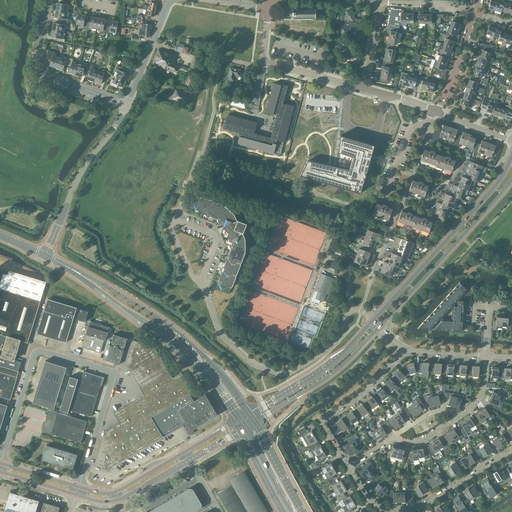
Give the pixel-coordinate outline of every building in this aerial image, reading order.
[(495,0),(495,2),(491,1),(488,9),(495,11),(497,0),(495,0)] [(500,0),(497,0),(495,11),(501,13),(501,11),(503,4),(499,3),(500,0)] [(508,0),(508,4),(504,2),(503,4),(501,11),(508,13),(511,0),(508,0)] [(57,3),(56,10),(67,12),(69,5),(71,6),(72,2),(63,1),(63,4),(57,3)] [(154,17),(155,10),(141,7),(141,9),(145,10),(144,14),(143,16),(137,15),(137,19),(142,19),(148,20),(148,15),(154,17)] [(401,22),(401,10),(392,9),(391,10),(388,24),(399,26),(400,22),(401,22)] [(60,18),(60,21),(68,22),(68,20),(66,19),(67,12),(56,10),(55,17),(60,18)] [(316,10),(293,10),(293,19),(316,19),(316,10)] [(353,34),(352,40),(361,42),(363,33),(360,32),(361,26),(362,26),(363,20),(360,19),(360,20),(354,19),(355,13),(346,11),(345,20),(347,20),(346,26),(340,25),(338,34),(347,35),(348,33),(353,34)] [(416,22),(417,11),(413,11),(412,11),(411,11),(411,13),(407,13),(407,23),(413,23),(413,22),(416,22)] [(425,24),(426,14),(422,14),(422,12),(422,11),(421,11),(417,11),(416,22),(419,23),(425,24)] [(435,12),(430,11),(430,12),(429,12),(429,14),(426,14),(425,24),(431,24),(431,23),(434,23),(435,23),(435,12)] [(79,29),(85,30),(87,22),(84,21),(85,16),(78,14),(76,26),(80,26),(79,29)] [(89,28),(96,30),(98,18),(91,17),(90,22),(87,22),(85,30),(89,31),(89,28)] [(102,33),(105,34),(107,26),(104,25),(105,19),(98,18),(96,30),(102,31),(102,33)] [(453,19),(452,21),(450,27),(459,30),(460,27),(462,27),(463,27),(464,23),(464,22),(455,18),(454,18),(453,19)] [(54,23),(52,30),(64,32),(64,28),(67,28),(68,22),(60,21),(59,24),(54,23)] [(107,26),(105,34),(108,34),(109,32),(116,33),(118,22),(111,21),(110,26),(107,26)] [(459,30),(450,27),(449,26),(445,35),(447,35),(458,40),(460,35),(459,34),(458,34),(459,30)] [(488,39),(491,41),(495,28),(489,26),(486,34),(490,36),(488,39)] [(398,32),(399,29),(387,27),(386,31),(387,32),(387,33),(389,33),(388,37),(398,39),(399,32),(398,32)] [(498,39),(501,32),(502,30),(495,28),(491,41),(494,41),(494,37),(498,39)] [(64,32),(52,30),(51,37),(56,38),(56,41),(64,43),(65,39),(62,39),(64,32)] [(501,32),(498,39),(498,40),(502,42),(500,46),(502,47),(507,35),(501,32)] [(458,40),(447,35),(446,38),(444,44),(453,47),(454,44),(455,44),(456,44),(457,44),(458,40)] [(511,36),(507,35),(502,47),(505,47),(506,43),(510,45),(511,40),(511,36)] [(396,45),(398,39),(388,37),(387,40),(386,40),(385,40),(384,45),(395,47),(396,45)] [(451,51),(453,47),(444,44),(441,50),(442,50),(441,53),(452,57),(453,52),(454,52),(453,52),(453,51),(451,51)] [(395,50),(395,47),(384,45),(383,49),(383,50),(384,50),(385,51),(384,54),(394,56),(395,50)] [(482,50),(480,56),(493,61),(493,58),(489,57),(491,53),(488,52),(489,49),(481,46),(480,49),(482,50)] [(171,71),(175,72),(175,71),(176,71),(177,67),(178,65),(173,64),(175,60),(174,59),(176,56),(159,49),(153,64),(162,68),(163,69),(169,72),(171,71)] [(49,65),(56,68),(60,57),(56,55),(57,53),(48,50),(45,58),(51,60),(49,65)] [(450,61),(452,57),(441,53),(440,55),(439,55),(437,61),(446,64),(448,61),(449,61),(450,61)] [(393,62),(394,56),(384,54),(384,58),(382,58),(381,58),(380,63),(392,65),(392,62),(393,62)] [(478,57),(476,62),(486,65),(488,61),(491,63),(493,61),(480,56),(479,58),(478,57)] [(64,65),(67,66),(70,58),(67,57),(66,59),(60,57),(56,68),(62,70),(64,65)] [(73,59),(70,58),(67,66),(70,67),(68,72),(75,75),(79,64),(72,61),(73,59)] [(446,64),(437,61),(432,59),(429,67),(435,70),(446,74),(447,69),(447,68),(445,68),(446,64)] [(486,65),(476,62),(475,66),(476,66),(476,68),(488,73),(489,70),(484,69),(486,65)] [(83,72),(86,73),(89,65),(83,63),(83,65),(79,64),(75,75),(81,77),(83,72)] [(392,65),(380,63),(379,67),(379,68),(380,68),(382,69),(381,72),(390,74),(392,68),(391,68),(392,65)] [(87,79),(94,81),(98,71),(94,69),(95,67),(89,65),(86,73),(89,74),(87,79)] [(126,81),(128,74),(123,72),(124,69),(117,66),(114,72),(116,72),(115,76),(126,81)] [(227,80),(233,81),(234,75),(239,76),(240,70),(230,68),(227,80)] [(484,78),(485,75),(487,76),(488,73),(476,68),(473,75),(475,75),(474,78),(482,81),(483,78),(484,78)] [(98,71),(94,81),(101,84),(103,79),(106,80),(108,72),(102,70),(102,72),(98,71)] [(389,80),(390,74),(381,72),(380,76),(379,75),(378,76),(377,76),(377,80),(377,81),(387,83),(388,83),(389,80)] [(126,81),(115,76),(113,80),(111,79),(109,85),(117,88),(118,85),(123,87),(126,81)] [(408,86),(411,77),(405,76),(402,76),(401,76),(398,86),(399,87),(403,88),(404,88),(404,87),(405,85),(408,86)] [(412,91),(416,92),(419,80),(417,80),(417,79),(411,77),(408,86),(412,87),(411,90),(412,90),(412,91)] [(473,81),(469,79),(467,86),(480,90),(480,88),(476,87),(477,83),(477,82),(473,81)] [(422,81),(419,80),(416,92),(421,93),(422,92),(422,90),(426,91),(428,82),(422,81)] [(428,82),(426,91),(432,93),(433,90),(434,91),(435,91),(435,90),(437,86),(436,85),(434,84),(428,82)] [(274,83),(266,112),(273,114),(277,114),(272,132),(273,133),(272,138),(271,138),(270,143),(273,144),(275,144),(276,144),(274,152),(280,154),(283,142),(284,142),(294,106),(286,104),(286,105),(283,104),(288,86),(281,84),(281,85),(274,83)] [(467,86),(465,92),(473,95),(474,91),(478,93),(480,90),(467,86)] [(180,90),(180,91),(176,89),(176,90),(175,90),(172,98),(173,99),(176,101),(185,104),(189,93),(180,90)] [(465,92),(463,98),(475,103),(480,105),(481,102),(476,100),(471,99),(473,95),(465,92)] [(475,103),(463,98),(460,104),(471,108),(472,104),(479,107),(480,105),(475,103)] [(480,108),(486,110),(486,111),(485,113),(489,114),(490,113),(492,114),(496,101),(494,101),(493,102),(490,101),(489,102),(483,100),(480,108)] [(499,103),(496,101),(492,114),(498,116),(501,108),(497,106),(499,103)] [(498,116),(504,118),(509,106),(506,105),(505,109),(501,108),(498,116)] [(225,122),(223,129),(241,133),(240,137),(239,136),(238,144),(273,153),(274,152),(276,144),(275,144),(273,144),(270,143),(271,138),(270,138),(256,134),(253,133),(254,130),(255,130),(257,123),(228,115),(226,122),(225,122)] [(446,124),(445,125),(444,125),(442,130),(441,133),(440,136),(439,139),(442,140),(443,137),(446,139),(451,127),(449,127),(450,126),(446,124)] [(449,142),(455,145),(459,135),(456,134),(457,130),(456,129),(456,128),(452,127),(452,128),(451,127),(446,139),(450,140),(449,142)] [(459,135),(455,145),(461,147),(462,144),(466,146),(470,135),(469,134),(469,133),(465,131),(464,133),(463,132),(462,136),(459,135)] [(471,152),(474,153),(477,145),(474,144),(477,137),(475,137),(476,135),(471,134),(471,135),(470,135),(466,146),(469,147),(469,150),(471,151),(471,152)] [(308,161),(300,176),(361,193),(371,158),(374,145),(348,138),(340,136),(338,152),(343,154),(354,157),(350,171),(312,162),(308,161)] [(484,155),(489,143),(487,143),(488,142),(484,140),(483,141),(482,141),(480,146),(477,145),(474,153),(480,155),(481,153),(484,155)] [(489,143),(484,155),(488,156),(487,158),(494,161),(497,152),(496,152),(497,150),(494,149),(496,146),(494,145),(494,144),(490,143),(490,144),(489,143)] [(426,164),(427,163),(429,164),(429,165),(442,169),(442,168),(445,169),(444,170),(451,173),(451,171),(455,161),(449,159),(449,157),(446,156),(446,157),(433,153),(434,152),(431,150),(430,152),(424,149),(420,159),(421,160),(420,161),(426,164)] [(471,165),(470,167),(470,168),(482,172),(484,167),(467,160),(466,163),(471,165)] [(469,170),(468,172),(468,173),(480,177),(482,172),(470,168),(470,167),(465,165),(464,168),(469,170)] [(467,175),(466,178),(472,180),(474,181),(478,182),(480,177),(468,173),(468,172),(463,171),(462,173),(467,175)] [(461,178),(460,181),(472,186),(474,181),(472,180),(466,178),(462,176),(457,174),(456,177),(461,178)] [(459,184),(458,186),(458,187),(464,189),(466,190),(470,191),(472,186),(460,181),(455,179),(454,182),(459,184)] [(413,180),(409,190),(409,192),(415,195),(415,194),(418,194),(417,195),(424,198),(424,196),(425,196),(428,186),(422,184),(422,182),(419,181),(419,182),(413,180)] [(453,187),(452,190),(464,195),(466,190),(464,189),(458,187),(458,186),(449,183),(448,185),(453,187)] [(451,192),(450,195),(456,198),(458,198),(462,200),(464,195),(452,190),(447,188),(446,190),(451,192)] [(445,196),(444,199),(456,203),(458,198),(456,198),(450,195),(441,192),(440,194),(445,196)] [(226,261),(224,267),(224,268),(225,268),(223,272),(222,273),(219,279),(220,281),(218,285),(217,285),(216,289),(229,294),(231,288),(232,287),(233,286),(236,276),(246,250),(245,239),(243,233),(243,232),(247,223),(238,220),(237,220),(234,214),(226,206),(213,201),(212,200),(202,197),(201,197),(195,194),(189,208),(193,209),(194,209),(194,208),(198,210),(199,211),(205,214),(207,213),(211,215),(210,215),(211,216),(218,218),(219,218),(223,222),(222,223),(225,229),(224,231),(223,236),(229,238),(231,241),(232,242),(232,248),(231,248),(228,255),(229,256),(228,260),(226,261)] [(443,201),(442,204),(448,207),(449,207),(454,209),(456,203),(444,199),(439,197),(438,199),(443,201)] [(437,205),(436,207),(436,208),(448,212),(449,207),(448,207),(442,204),(433,200),(432,203),(437,205)] [(377,203),(373,213),(373,214),(373,215),(379,218),(379,217),(382,218),(381,219),(388,221),(388,219),(389,219),(392,209),(386,207),(386,205),(383,204),(383,206),(377,203)] [(436,208),(436,207),(431,206),(430,208),(435,210),(434,213),(446,217),(448,212),(436,208)] [(406,226),(412,229),(417,217),(411,214),(411,213),(408,212),(408,213),(401,211),(398,221),(397,223),(403,225),(404,224),(406,225),(406,226)] [(417,217),(412,229),(419,231),(419,230),(422,231),(421,232),(428,234),(428,232),(429,233),(432,222),(426,220),(426,219),(423,218),(423,219),(417,217)] [(366,233),(365,236),(376,241),(377,239),(378,240),(379,236),(378,235),(379,234),(375,233),(377,230),(366,226),(364,232),(366,233)] [(377,242),(376,242),(376,241),(365,236),(364,240),(361,239),(360,242),(359,242),(358,245),(366,248),(369,249),(370,246),(374,247),(374,246),(375,246),(377,242)] [(401,241),(400,244),(412,249),(414,243),(397,237),(396,239),(401,241)] [(399,246),(398,249),(410,254),(412,249),(400,244),(395,242),(394,245),(399,246)] [(366,248),(358,245),(355,251),(358,251),(356,255),(368,259),(368,258),(369,259),(371,254),(370,254),(370,253),(365,251),(366,248)] [(397,252),(396,254),(396,255),(403,257),(404,258),(408,259),(410,254),(398,249),(393,247),(392,250),(397,252)] [(344,252),(333,248),(331,252),(338,255),(333,268),(337,270),(344,252)] [(391,255),(390,258),(402,263),(404,258),(403,257),(396,255),(396,254),(387,251),(386,253),(391,255)] [(368,259),(356,255),(355,259),(353,258),(350,264),(360,268),(361,265),(365,266),(366,265),(367,265),(368,261),(367,261),(368,259)] [(389,260),(388,263),(395,266),(396,266),(400,268),(402,263),(390,258),(385,256),(384,259),(389,260)] [(383,264),(382,267),(394,271),(396,266),(395,266),(388,263),(379,260),(378,262),(383,264)] [(382,267),(377,265),(376,267),(381,269),(380,272),(392,277),(394,271),(382,267)] [(2,356),(14,360),(18,346),(23,341),(28,343),(42,295),(46,282),(9,271),(8,274),(6,275),(3,274),(3,275),(0,274),(0,348),(1,349),(2,345),(5,346),(2,356)] [(315,299),(323,302),(326,294),(329,295),(333,286),(330,284),(332,278),(321,274),(315,291),(318,292),(315,299)] [(417,328),(430,329),(460,296),(470,305),(470,306),(471,306),(472,283),(472,284),(460,283),(460,282),(417,328)] [(37,334),(66,343),(77,308),(48,299),(37,334)] [(433,330),(462,331),(463,307),(463,301),(458,300),(458,307),(454,306),(453,321),(442,321),(434,329),(433,329),(433,330)] [(80,309),(77,319),(85,322),(88,311),(80,309)] [(502,328),(502,326),(503,316),(496,316),(497,316),(496,322),(493,322),(493,330),(496,330),(496,328),(502,328)] [(503,316),(502,326),(508,327),(508,331),(511,331),(511,323),(508,323),(509,317),(503,316)] [(82,347),(81,350),(99,356),(100,353),(100,352),(101,348),(103,344),(104,344),(105,341),(107,337),(108,333),(110,327),(102,325),(102,324),(102,325),(90,321),(89,323),(82,347)] [(106,360),(119,364),(127,338),(114,334),(106,360)] [(196,399),(192,392),(181,373),(172,378),(154,346),(133,340),(126,363),(140,387),(124,396),(129,404),(113,413),(119,422),(106,430),(95,466),(108,469),(163,437),(162,435),(185,421),(191,431),(218,415),(205,394),(196,399)] [(0,365),(19,371),(21,362),(14,360),(2,356),(0,355),(0,365)] [(67,367),(45,361),(32,403),(54,409),(67,367)] [(404,366),(400,370),(405,375),(416,372),(414,363),(414,362),(409,363),(409,364),(404,366)] [(422,363),(414,363),(416,372),(428,373),(429,364),(429,363),(422,362),(422,363)] [(431,373),(441,374),(442,365),(442,364),(435,363),(435,364),(432,364),(431,373)] [(442,365),(441,374),(454,375),(454,366),(454,365),(448,364),(448,365),(442,365)] [(17,377),(18,374),(19,371),(0,365),(0,389),(2,390),(0,397),(10,400),(17,377)] [(456,375),(466,376),(467,367),(467,366),(460,365),(460,366),(457,366),(456,375)] [(467,367),(466,376),(479,377),(479,366),(473,366),(473,367),(467,367)] [(492,367),(491,377),(501,378),(504,378),(505,369),(502,369),(499,369),(496,369),(496,368),(492,367)] [(397,373),(391,379),(391,380),(398,386),(406,377),(405,375),(400,370),(399,369),(396,373),(397,373)] [(71,410),(91,416),(103,378),(83,372),(71,410)] [(59,410),(68,413),(78,379),(70,377),(59,410)] [(388,383),(382,388),(388,395),(398,386),(391,380),(391,379),(390,379),(387,382),(388,383)] [(377,393),(373,397),(378,404),(388,395),(382,388),(381,388),(376,392),(377,393)] [(493,391),(491,397),(500,401),(503,402),(505,397),(504,397),(506,394),(500,391),(499,394),(493,392),(494,391),(493,391)] [(438,395),(433,397),(435,406),(441,405),(441,404),(441,405),(440,399),(442,398),(441,392),(438,393),(438,395)] [(445,392),(444,397),(447,398),(446,398),(449,399),(448,405),(447,404),(447,405),(453,407),(457,395),(456,394),(455,393),(454,393),(453,393),(452,393),(449,392),(448,393),(445,392)] [(435,406),(433,397),(432,394),(424,396),(425,403),(428,402),(429,407),(429,408),(435,406)] [(457,395),(453,407),(459,409),(459,408),(461,403),(463,404),(465,398),(462,397),(462,396),(460,395),(459,395),(458,395),(457,395)] [(373,397),(372,396),(368,399),(369,400),(365,403),(371,410),(378,404),(373,397)] [(411,402),(411,403),(419,414),(424,410),(423,410),(422,408),(424,407),(424,406),(418,397),(411,402)] [(491,397),(488,403),(489,403),(494,405),(493,408),(499,410),(500,411),(502,408),(501,408),(501,407),(504,403),(503,402),(500,401),(491,397)] [(419,414),(411,403),(406,406),(407,407),(404,408),(408,414),(410,412),(413,417),(419,414)] [(357,408),(357,409),(355,411),(361,418),(368,412),(363,405),(362,404),(357,408)] [(485,407),(480,410),(485,419),(487,417),(488,419),(491,417),(492,419),(495,417),(490,410),(488,412),(485,407)] [(42,431),(81,443),(87,422),(48,410),(42,431)] [(485,419),(480,410),(474,414),(475,414),(478,419),(475,420),(479,425),(482,424),(480,422),(485,419)] [(394,415),(393,415),(400,426),(406,422),(405,422),(402,417),(404,416),(401,411),(398,412),(397,412),(394,414),(394,415)] [(342,420),(347,427),(358,420),(353,413),(353,412),(352,412),(349,414),(349,415),(342,420)] [(400,426),(393,415),(393,416),(392,415),(389,418),(389,419),(386,420),(389,426),(392,424),(395,429),(400,426)] [(470,417),(465,420),(470,428),(475,425),(476,427),(479,425),(475,420),(473,422),(470,417)] [(347,427),(342,420),(342,419),(338,421),(339,422),(332,427),(337,434),(347,427)] [(470,428),(465,420),(459,424),(460,424),(463,428),(461,430),(465,437),(468,435),(467,433),(472,430),(470,428)] [(381,426),(377,430),(382,438),(387,434),(384,430),(386,428),(382,421),(379,423),(381,426)] [(462,436),(459,431),(456,433),(453,428),(454,428),(453,428),(448,431),(454,439),(454,440),(456,442),(455,442),(460,439),(460,438),(462,436)] [(302,436),(305,441),(315,435),(312,429),(312,430),(307,433),(306,430),(299,435),(300,437),(302,436)] [(382,438),(377,430),(372,433),(370,431),(368,432),(371,438),(374,436),(377,441),(382,438)] [(447,439),(444,441),(448,446),(453,443),(452,441),(454,440),(454,439),(448,431),(443,435),(447,439)] [(503,434),(498,437),(503,446),(508,442),(505,438),(507,436),(504,431),(501,432),(503,434)] [(315,446),(313,443),(318,440),(318,441),(319,440),(315,435),(305,441),(309,449),(315,446)] [(344,445),(347,451),(355,445),(358,444),(355,439),(354,439),(353,437),(347,440),(349,442),(344,445)] [(439,437),(433,441),(439,449),(444,446),(445,448),(448,446),(444,441),(442,443),(438,438),(439,438),(439,437)] [(503,446),(498,437),(493,440),(491,438),(489,440),(492,445),(495,444),(498,449),(497,449),(503,446)] [(439,449),(433,441),(428,445),(429,445),(432,449),(429,451),(434,458),(436,456),(436,455),(441,452),(439,449)] [(485,442),(484,442),(483,443),(484,444),(484,445),(484,446),(483,447),(479,449),(477,446),(474,449),(479,457),(482,455),(484,457),(488,455),(487,454),(493,450),(488,442),(486,443),(486,442),(485,442)] [(309,453),(311,452),(314,457),(316,455),(325,450),(321,445),(316,448),(315,446),(309,449),(308,450),(309,453)] [(355,445),(347,451),(350,456),(350,455),(355,453),(357,455),(364,451),(362,448),(358,450),(355,445)] [(41,460),(73,469),(77,455),(46,446),(41,460)] [(390,458),(396,460),(399,447),(393,446),(392,452),(389,451),(388,457),(390,458)] [(399,447),(396,460),(402,461),(401,462),(404,463),(406,455),(403,454),(405,449),(399,447)] [(417,448),(419,460),(428,458),(427,452),(424,453),(423,447),(417,448)] [(419,460),(417,448),(411,449),(412,455),(409,455),(411,463),(414,463),(413,461),(419,460)] [(465,457),(470,466),(476,462),(475,462),(472,457),(475,456),(471,449),(468,450),(470,454),(465,457)] [(325,450),(316,455),(319,460),(315,463),(317,465),(324,461),(322,458),(327,455),(328,456),(325,450)] [(465,468),(465,469),(470,466),(465,457),(463,458),(462,456),(456,460),(460,465),(462,464),(465,468)] [(324,474),(335,467),(331,462),(327,465),(325,463),(320,466),(321,468),(320,469),(323,474),(324,474)] [(359,471),(362,476),(373,470),(370,465),(372,464),(370,462),(363,466),(364,468),(360,471),(359,471)] [(452,465),(447,469),(452,477),(456,475),(455,473),(460,470),(455,462),(451,464),(452,465)] [(338,473),(335,467),(324,474),(329,481),(334,478),(333,475),(337,473),(338,473)] [(443,476),(438,469),(436,470),(436,471),(431,474),(433,477),(438,485),(444,482),(443,482),(440,477),(443,476)] [(493,474),(498,482),(503,479),(504,480),(508,478),(503,469),(498,473),(497,471),(493,474)] [(373,470),(362,476),(366,482),(366,481),(371,479),(372,481),(379,477),(378,474),(376,475),(373,470)] [(218,493),(228,511),(267,511),(244,471),(229,480),(232,484),(218,493)] [(438,485),(433,477),(428,480),(427,478),(424,480),(427,485),(430,483),(433,488),(433,489),(438,485)] [(335,480),(330,483),(334,491),(336,490),(345,484),(342,479),(341,479),(342,480),(337,482),(335,480)] [(497,494),(496,492),(494,489),(495,488),(495,489),(496,488),(493,484),(491,485),(487,479),(482,482),(481,482),(485,489),(483,490),(486,494),(488,493),(490,498),(497,494)] [(420,481),(419,482),(419,483),(419,484),(420,485),(414,489),(419,497),(423,494),(423,493),(428,490),(423,481),(422,482),(421,481),(420,481)] [(339,495),(336,497),(337,499),(344,495),(343,493),(348,490),(345,484),(336,490),(339,495)] [(376,495),(377,493),(382,497),(388,490),(384,487),(383,488),(378,484),(372,492),(376,495)] [(464,491),(469,500),(475,496),(475,498),(479,495),(474,487),(469,490),(468,489),(464,491)] [(194,511),(199,509),(200,509),(201,508),(201,507),(201,506),(201,505),(201,504),(201,503),(194,490),(188,489),(148,511),(194,511)] [(399,503),(399,493),(393,493),(393,490),(390,490),(390,497),(393,497),(393,502),(393,503),(399,503)] [(399,490),(399,493),(399,503),(406,502),(405,502),(405,496),(408,496),(408,490),(399,490)] [(35,511),(39,501),(10,492),(4,511),(5,511),(35,511)] [(344,495),(337,499),(339,502),(340,501),(343,506),(354,500),(350,494),(351,495),(346,498),(344,495)] [(456,506),(454,507),(455,507),(457,511),(459,511),(467,511),(468,511),(465,507),(467,506),(464,501),(464,502),(462,503),(459,496),(458,496),(458,497),(453,500),(453,499),(452,500),(456,506)] [(354,500),(343,506),(345,509),(346,511),(344,511),(350,511),(353,511),(352,508),(357,505),(354,500)] [(58,511),(59,507),(44,502),(40,511),(58,511)]
